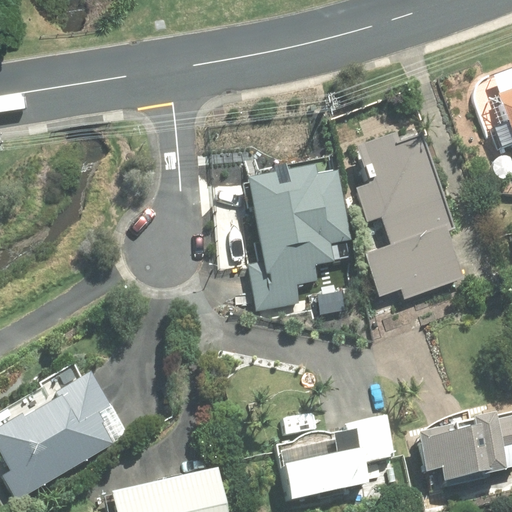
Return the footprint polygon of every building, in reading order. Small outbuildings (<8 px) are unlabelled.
[(502,148),(511,144),(511,89),(497,96),(508,124),(494,130),(502,148)] [(381,219),(390,248),(363,257),(377,298),(400,291),(403,300),(462,281),(445,234),(452,232),(420,138),(398,146),(395,136),(355,149),(368,187),(354,192),(365,224),(381,219)] [(262,263),(247,266),(255,312),(297,305),(294,287),(316,283),(312,267),(331,264),(328,246),(347,242),(335,174),(315,177),(313,169),(287,175),(288,185),(276,188),(274,177),(247,181),(262,263)] [(20,418),(0,429),(0,455),(10,473),(1,479),(15,502),(112,445),(96,415),(108,408),(89,375),(55,395),(58,400),(22,421),(20,418)] [(367,485),(363,465),(393,459),(392,456),(385,419),(344,428),(346,435),(331,438),(335,459),(283,470),(290,502),(367,485)] [(493,420),(472,425),(473,433),(452,438),(450,430),(416,438),(425,475),(440,471),(443,485),(486,474),(486,477),(502,473),(502,472),(511,469),(511,420),(494,425),(493,420)] [(223,511),(215,472),(110,496),(113,511),(223,511)] [(439,495),(420,499),(422,511),(438,511),(442,511),(439,495)]
